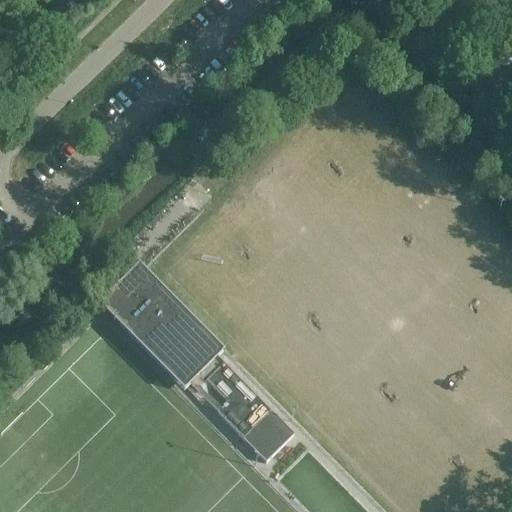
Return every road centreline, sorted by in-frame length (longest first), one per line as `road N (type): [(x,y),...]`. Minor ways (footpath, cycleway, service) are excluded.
road 1 (unclassified): [(0,155),(161,0)]
road 2 (unclassified): [(511,92),(421,0)]
